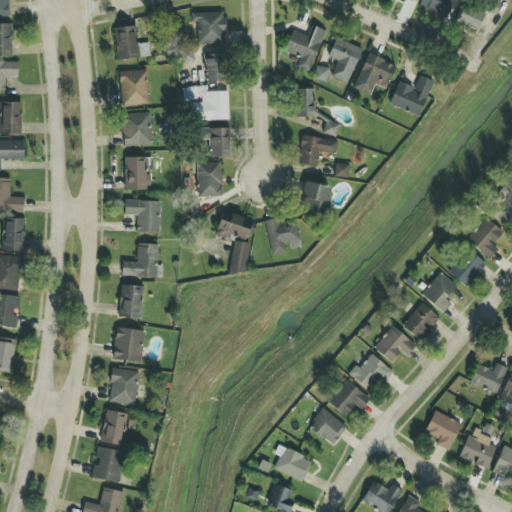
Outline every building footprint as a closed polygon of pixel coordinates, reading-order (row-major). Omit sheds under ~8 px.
[(0,0),(0,17),(9,17),(8,0),(0,0)] [(452,0),(421,0),(419,7),(447,18),(452,0)] [(456,21),(477,31),(485,15),(463,5),(456,21)] [(225,12),(192,13),(192,23),(197,23),(197,44),(225,44),(225,12)] [(11,24),(0,24),(0,56),(12,57),(11,24)] [(114,28),(118,60),(150,56),(149,43),(138,44),(135,26),(114,28)] [(309,72),(326,31),(313,26),(308,37),(292,31),(284,52),(300,58),(297,68),(309,72)] [(331,78),(350,83),(361,47),(335,39),(329,57),(337,60),(331,78)] [(207,82),(226,81),(225,54),(206,55),(207,82)] [(354,89),(371,95),(375,84),(387,89),(396,65),(368,54),(354,89)] [(18,62),(0,61),(0,93),(5,94),(5,77),(18,77),(18,62)] [(314,79),(326,82),(330,69),(317,66),(314,79)] [(121,71),(122,106),(149,105),(147,71),(121,71)] [(399,82),(390,105),(419,116),(433,81),(420,76),(415,88),(399,82)] [(229,120),(228,91),(207,92),(207,87),(183,88),(184,103),(194,102),(194,121),(229,120)] [(296,117),(315,117),(314,89),(295,90),(296,117)] [(21,103),(0,102),(0,114),(0,134),(21,135),(21,103)] [(122,114),(123,146),(152,145),(151,113),(122,114)] [(336,137),(340,124),(326,120),(322,133),(336,137)] [(209,157),(229,157),(230,128),(205,128),(205,139),(209,139),(209,157)] [(297,164),(317,167),(319,152),(335,154),(337,141),(302,135),(297,164)] [(0,159),(24,159),(24,141),(0,141),(0,159)] [(146,157),(124,158),(125,191),(150,190),(150,174),(147,174),(146,157)] [(222,197),(221,163),(197,163),(198,198),(222,197)] [(335,177),(348,178),(349,165),(335,164),(335,177)] [(0,211),(23,212),(24,198),(10,197),(10,179),(0,178),(0,211)] [(298,210),(322,217),(330,188),(306,181),(298,210)] [(511,228),(511,195),(508,193),(491,216),(511,230),(511,228)] [(137,216),(136,232),(159,233),(160,202),(125,200),(124,215),(137,216)] [(245,241),(252,220),(232,214),(229,224),(220,220),(215,235),(229,240),(231,236),(245,241)] [(24,251),(25,219),(3,218),(2,250),(24,251)] [(465,239),(489,260),(498,250),(492,245),(502,233),(485,218),(465,239)] [(271,255),(289,251),(288,250),(302,247),(297,226),(286,228),(285,222),(277,224),(276,219),(265,221),(271,255)] [(230,273),(246,275),(250,243),(233,241),(230,273)] [(158,245),(137,244),(136,262),(122,262),(121,276),(162,278),(162,270),(157,270),(158,245)] [(484,264),(468,250),(449,273),(465,287),(484,264)] [(0,289),(18,290),(20,257),(0,255),(0,289)] [(421,294),(443,314),(451,305),(446,300),(457,287),(441,273),(421,294)] [(119,318),(140,319),(141,286),(120,286),(119,318)] [(0,327),(17,328),(17,312),(19,312),(20,297),(0,296),(0,327)] [(402,326),(419,341),(428,331),(427,331),(439,318),(423,303),(402,326)] [(401,351),(407,356),(416,344),(390,326),(374,350),(392,363),(401,351)] [(144,331),(116,328),(113,360),(141,363),(144,331)] [(0,371),(12,373),(15,339),(0,337),(0,371)] [(348,375),(370,391),(378,381),(384,385),(394,372),(370,355),(360,369),(355,366),(348,375)] [(507,369),(495,364),(492,371),(478,365),(470,383),(496,394),(507,369)] [(135,406),(139,372),(112,369),(108,403),(135,406)] [(511,371),(510,371),(500,400),(511,404),(511,371)] [(354,406),(361,411),(370,398),(344,380),(328,404),(346,417),(354,406)] [(308,427),(332,446),(347,428),(323,409),(308,427)] [(126,414),(105,411),(100,443),(121,446),(126,414)] [(436,445),(449,451),(461,423),(434,412),(424,433),(438,439),(436,445)] [(497,442),(470,432),(460,459),(488,468),(497,442)] [(274,454),(279,457),(274,469),(301,482),(311,461),(279,445),(274,454)] [(511,449),(502,446),(493,473),(503,477),(505,472),(511,474),(511,449)] [(123,452),(99,448),(96,466),(93,466),(91,478),(117,483),(123,452)] [(361,503),(379,511),(389,511),(401,490),(391,484),(388,490),(372,482),(361,503)] [(286,511),(290,511),(294,502),(289,501),(293,491),(273,484),(266,504),(286,511)] [(119,511),(122,491),(102,489),(100,505),(84,503),(82,511),(119,511)] [(398,511),(422,511),(418,509),(421,503),(408,496),(398,511)]
